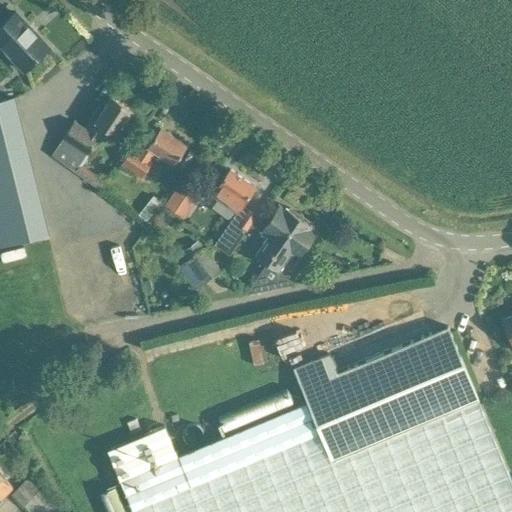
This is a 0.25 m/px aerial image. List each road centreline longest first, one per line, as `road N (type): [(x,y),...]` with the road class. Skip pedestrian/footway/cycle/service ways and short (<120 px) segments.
road 1 (unclassified): [(29,414),(135,335),(377,279),(439,240)]
road 2 (unclassified): [(91,0),(405,226),(439,240)]
